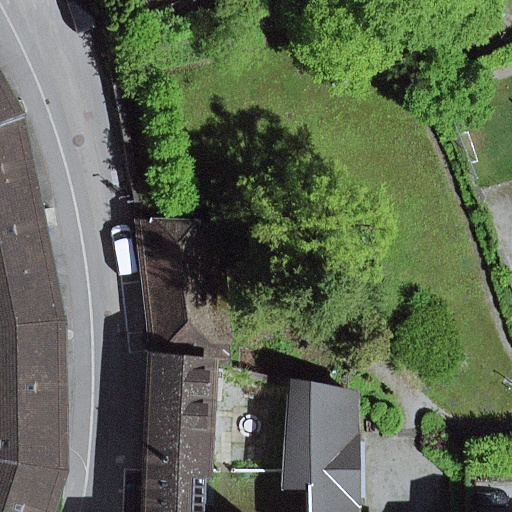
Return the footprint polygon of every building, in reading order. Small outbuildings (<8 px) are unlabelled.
[(360,0),(367,17),(396,5),(394,0),(360,0)] [(0,121),(14,116),(0,89),(0,121)] [(0,450),(51,466),(58,468),(58,445),(56,323),(14,116),(0,121),(0,450)] [(226,370),(210,225),(136,221),(151,357),(209,367),(226,370)] [(144,511),(201,511),(208,397),(220,397),(221,376),(209,373),(209,367),(151,357),(144,511)] [(306,511),(352,511),(351,396),(290,383),(281,487),(306,489),(306,511)] [(0,511),(44,511),(58,468),(51,466),(0,450),(0,511)]
